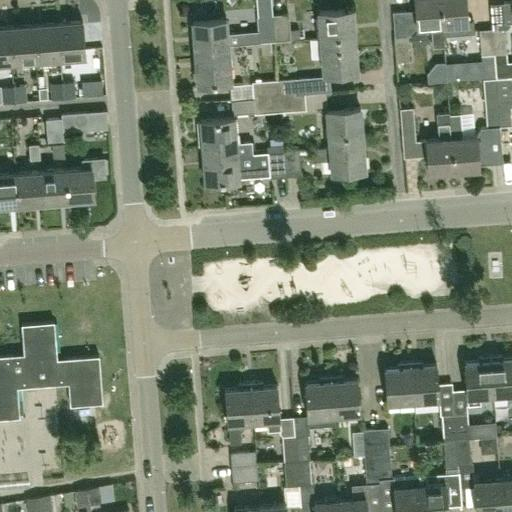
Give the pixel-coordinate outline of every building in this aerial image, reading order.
[(443,35),(440,0),(414,0),(415,10),(393,12),(395,37),(408,36),(407,22),(416,22),(417,24),(431,23),(433,46),(444,45),(443,35)] [(440,0),(443,35),(474,32),(473,19),(468,20),(465,0),(440,0)] [(511,0),(503,0),(505,21),(511,19),(511,0)] [(340,47),(356,45),(353,9),(320,11),(322,37),(339,35),(340,47)] [(299,28),(290,29),(289,13),(273,14),(275,41),(291,40),(291,39),(300,38),(299,28)] [(259,42),(275,41),(273,14),(258,16),(257,16),(259,42)] [(211,56),(210,45),(229,43),(227,17),(193,20),(196,57),(211,56)] [(57,21),(60,57),(85,55),(83,19),(57,21)] [(60,57),(57,21),(33,23),(36,59),(60,57)] [(8,25),(11,61),(36,59),(33,23),(8,25)] [(8,25),(0,26),(0,61),(11,61),(8,25)] [(504,27),(492,28),(494,53),(507,52),(504,27)] [(482,54),(494,53),(492,28),(479,29),(482,54)] [(339,35),(322,37),(325,73),(358,71),(356,45),(340,47),(339,35)] [(408,36),(395,37),(397,61),(410,59),(408,36)] [(232,80),(229,43),(210,45),(211,56),(196,57),(198,82),(232,80)] [(238,54),(240,81),(257,80),(255,53),(238,54)] [(511,76),(496,78),(500,126),(511,124),(511,118),(511,107),(511,106),(511,76)] [(296,78),(278,79),(279,95),(297,94),(296,78)] [(500,126),(496,78),(484,79),(488,137),(489,137),(490,148),(493,151),(501,149),(500,126)] [(253,97),(279,95),(278,79),(252,81),(252,83),(253,97)] [(82,81),(75,82),(75,80),(62,81),(63,97),(83,96),(82,81)] [(63,97),(62,81),(50,82),(51,98),(63,97)] [(14,101),(27,100),(27,84),(13,85),(14,101)] [(2,102),(14,101),(13,85),(1,86),(2,102)] [(297,94),(279,95),(280,111),(306,109),(304,93),(297,94)] [(255,113),(280,111),(279,95),(253,97),(255,113)] [(330,145),(348,144),(348,133),(363,132),(361,107),(327,110),(330,145)] [(400,108),(403,141),(416,140),(413,107),(400,108)] [(88,111),(62,113),(63,127),(88,124),(88,111)] [(449,111),(436,112),(438,138),(426,139),(428,169),(454,167),(452,137),(449,113),(449,111)] [(449,113),(452,137),(454,167),(480,165),(478,135),(464,136),(462,112),(449,113)] [(63,127),(62,113),(61,113),(61,117),(46,118),(48,142),(64,141),(63,127)] [(198,133),(202,133),(203,144),(218,142),(219,153),(253,151),(252,140),(237,142),(235,116),(201,118),(201,120),(197,120),(198,133)] [(363,132),(348,133),(348,144),(330,145),(330,146),(315,147),(316,159),(331,158),(332,172),(366,169),(363,132)] [(28,143),(30,158),(40,157),(39,142),(28,143)] [(285,176),(283,150),(283,149),(253,151),(219,153),(218,142),(203,144),(205,181),(239,178),(239,177),(269,174),(269,177),(285,176)] [(283,150),(285,176),(301,175),(299,148),(283,150)] [(78,166),(65,167),(67,200),(92,198),(90,176),(103,175),(101,156),(80,158),(78,166)] [(40,169),(42,202),(67,200),(65,167),(40,169)] [(14,172),(17,204),(42,202),(40,169),(14,172)] [(0,205),(17,204),(14,172),(0,172),(0,205)] [(0,415),(18,414),(15,385),(67,380),(69,404),(102,401),(97,353),(56,357),(53,319),(20,323),(23,352),(0,353),(0,415)] [(490,354),(493,394),(507,393),(508,406),(511,405),(511,356),(503,358),(503,353),(490,354)] [(493,394),(490,354),(478,355),(478,360),(465,361),(468,404),(481,403),(480,395),(493,394)] [(413,400),(439,398),(439,394),(436,363),(423,364),(422,360),(410,361),(413,400)] [(413,400),(410,361),(398,362),(398,366),(385,367),(387,402),(413,400)] [(356,377),(343,378),(343,374),(331,375),(334,414),(359,412),(356,377)] [(334,414),(331,375),(318,376),(319,380),(305,381),(308,416),(309,425),(335,423),(334,414)] [(263,380),(250,381),(254,421),(267,420),(268,430),(280,429),(277,384),(263,385),(263,380)] [(226,388),(228,424),(230,442),(240,442),(238,422),(254,421),(250,381),(239,382),(239,387),(226,388)] [(467,405),(454,406),(454,414),(456,438),(469,437),(467,405)] [(440,415),(443,439),(456,438),(454,414),(440,415)] [(375,428),(377,453),(390,452),(388,427),(375,428)] [(364,454),(377,453),(375,428),(362,429),(364,454)] [(308,435),(296,436),(297,459),(310,458),(308,435)] [(297,459),(296,436),(282,437),(284,460),(297,459)] [(471,462),(469,437),(456,438),(458,464),(471,462)] [(458,464),(456,438),(443,439),(445,470),(459,469),(458,464)] [(230,452),(231,465),(257,463),(256,450),(230,452)] [(392,477),(390,452),(377,453),(379,479),(380,479),(379,478),(392,477)] [(379,479),(377,453),(364,454),(366,483),(380,482),(380,479),(379,479)] [(315,511),(341,511),(340,498),(313,500),(310,458),(297,459),(299,483),(301,505),(301,510),(315,509),(315,511)] [(299,483),(297,459),(284,460),(286,484),(299,483)] [(257,463),(231,465),(233,481),(258,479),(257,463)] [(447,511),(444,471),(419,473),(422,511),(447,511)] [(502,511),(500,477),(486,478),(486,471),(476,471),(476,479),(474,479),(476,511),(502,511)] [(396,511),(422,511),(419,473),(393,475),(396,511)] [(511,511),(511,475),(500,477),(502,511),(511,511)] [(102,501),(99,485),(87,487),(89,503),(102,501)] [(89,503),(87,487),(74,489),(77,505),(89,503)] [(62,491),(64,504),(73,503),(70,490),(62,491)] [(51,493),(38,496),(41,511),(53,509),(51,493)] [(28,511),(36,511),(41,511),(38,496),(26,498),(28,511)] [(340,498),(341,511),(366,511),(366,496),(340,498)] [(286,511),(285,502),(260,504),(261,511),(286,511)]
